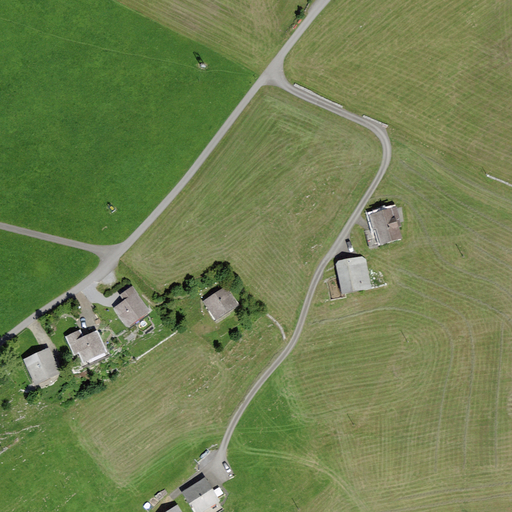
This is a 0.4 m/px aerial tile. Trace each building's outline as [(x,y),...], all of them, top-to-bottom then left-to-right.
[(391,212),(366,220),(375,249),(400,241),(391,212)] [(368,258),(337,261),(339,287),(370,284),(368,258)] [(224,291),(199,305),(209,323),(234,309),(224,291)] [(132,297),(109,307),(118,328),(141,318),(132,297)] [(84,335),(62,345),(71,366),(94,357),(84,335)] [(40,355),(17,367),(27,387),(51,375),(40,355)] [(206,483),(179,499),(187,511),(209,511),(220,505),(206,483)]
